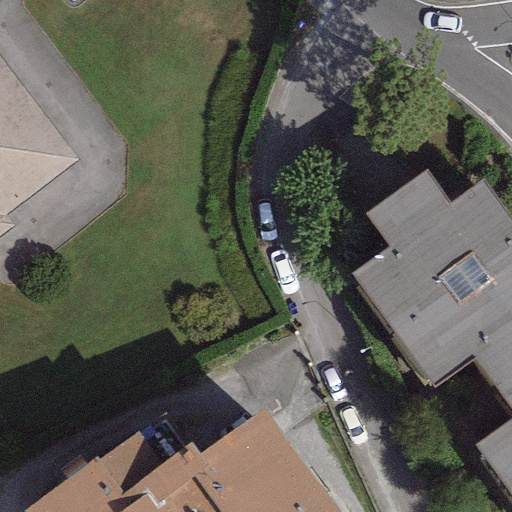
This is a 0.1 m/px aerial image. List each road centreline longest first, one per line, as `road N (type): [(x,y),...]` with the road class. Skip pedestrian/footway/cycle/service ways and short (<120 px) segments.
road 1 (residential): [(375,6),(319,49),(279,147),(283,193),(323,308),(418,511)]
road 2 (unclassified): [(375,6),(511,110)]
road 3 (unclassified): [(511,14),(448,17),(375,6)]
